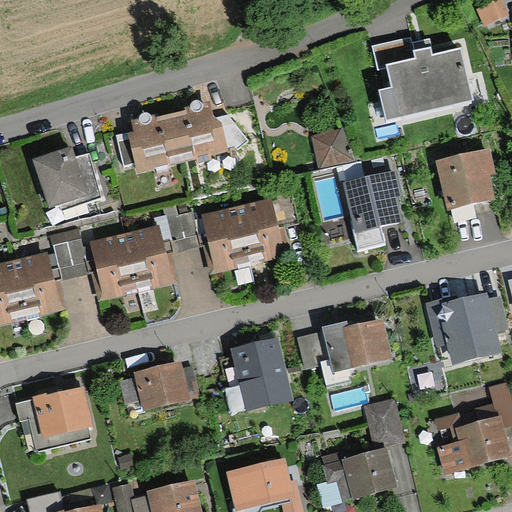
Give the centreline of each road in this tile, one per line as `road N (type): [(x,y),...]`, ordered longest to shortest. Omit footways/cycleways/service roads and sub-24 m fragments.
road 1 (residential): [(0,376),(511,252)]
road 2 (residential): [(0,130),(391,0)]
